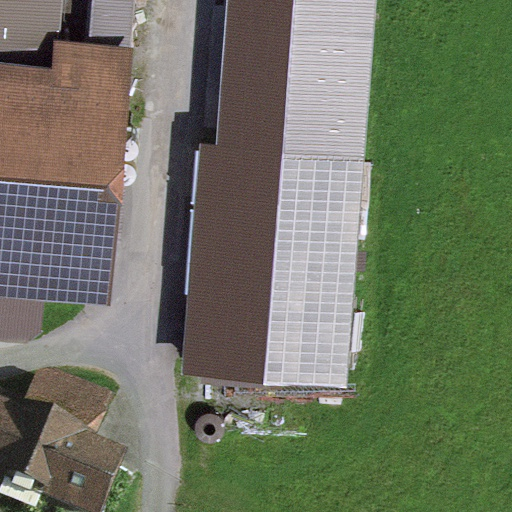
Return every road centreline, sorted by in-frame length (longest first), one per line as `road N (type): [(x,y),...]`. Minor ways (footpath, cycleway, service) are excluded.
road 1 (track): [(160,511),(169,463),(155,196),(185,0)]
road 2 (track): [(0,363),(158,337)]
